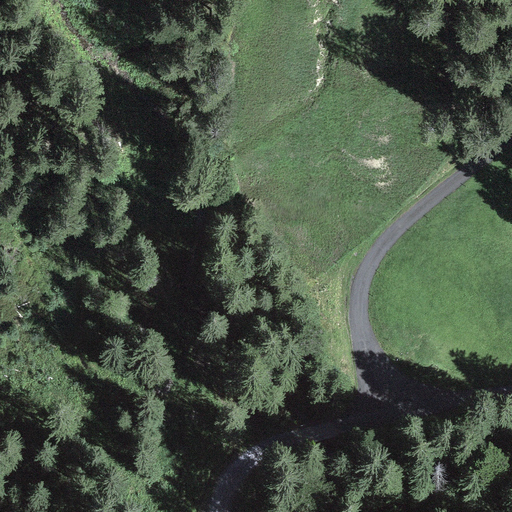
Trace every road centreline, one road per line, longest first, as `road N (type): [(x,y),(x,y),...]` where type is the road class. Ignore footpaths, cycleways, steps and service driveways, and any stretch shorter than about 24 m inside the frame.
road 1 (track): [(511,135),(396,229),(371,264),(361,327),(372,360),(419,404)]
road 2 (track): [(219,511),(232,477),(257,454),(419,404)]
